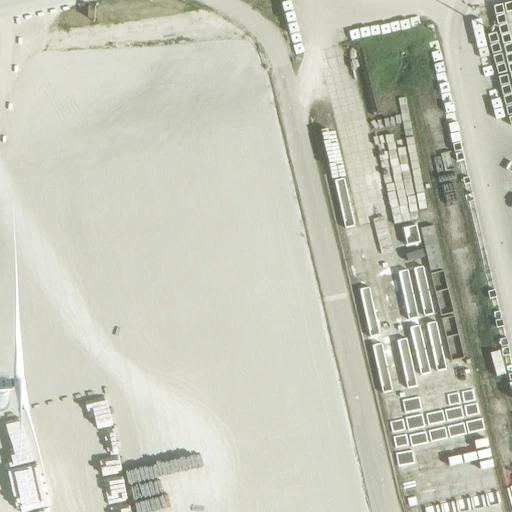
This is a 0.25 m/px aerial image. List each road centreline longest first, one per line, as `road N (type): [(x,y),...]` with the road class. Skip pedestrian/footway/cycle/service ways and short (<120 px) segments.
road 1 (unknown): [(224,0),(274,53),(289,91),(386,511)]
road 2 (unknown): [(447,0),(511,279)]
